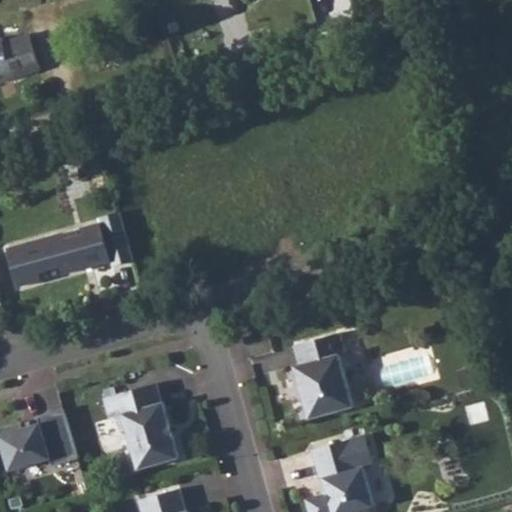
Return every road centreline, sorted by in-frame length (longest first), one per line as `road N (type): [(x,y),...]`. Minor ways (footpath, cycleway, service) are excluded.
road 1 (track): [(452,7),(0,141)]
road 2 (residential): [(259,511),(204,320),(173,317),(0,370)]
road 3 (track): [(511,300),(451,0)]
